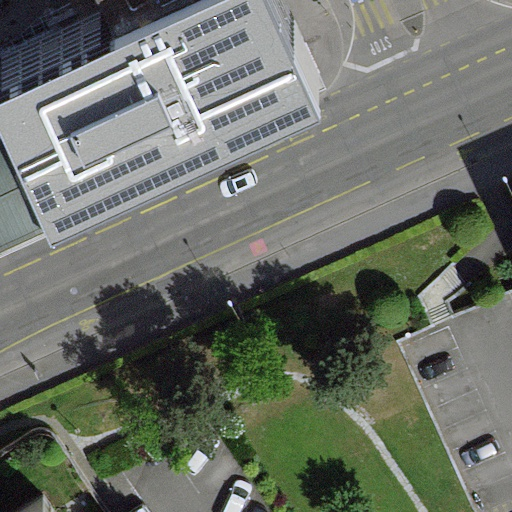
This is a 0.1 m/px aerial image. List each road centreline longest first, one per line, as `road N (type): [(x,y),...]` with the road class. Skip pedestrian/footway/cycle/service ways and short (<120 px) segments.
road 1 (secondary): [(0,313),(413,124)]
road 2 (residential): [(370,0),(413,124)]
